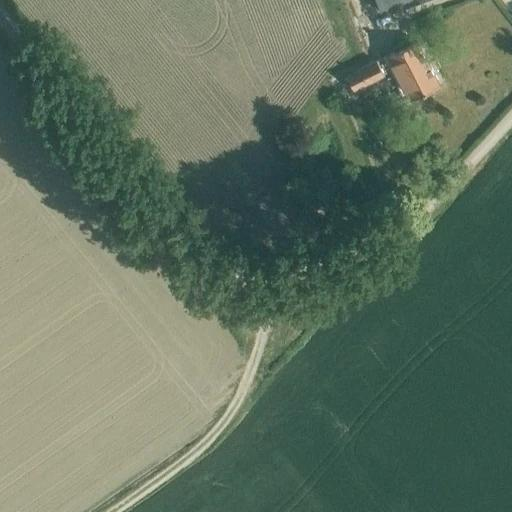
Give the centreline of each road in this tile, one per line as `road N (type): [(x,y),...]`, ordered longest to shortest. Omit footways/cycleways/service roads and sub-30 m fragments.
road 1 (unclassified): [(511,117),(418,216),(342,255),(271,276),(226,271),(189,249),(0,15)]
road 2 (track): [(271,276),(240,399),(224,425),(108,511)]
